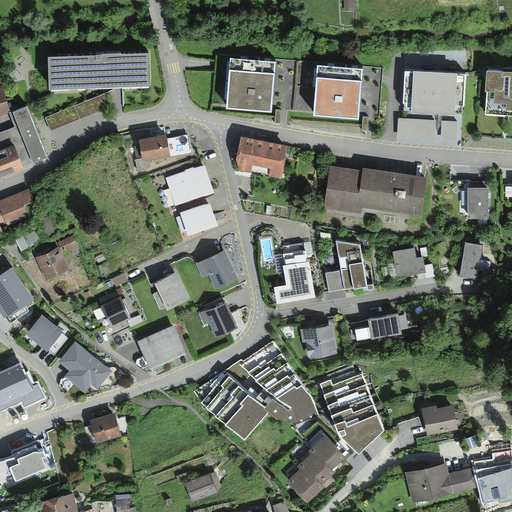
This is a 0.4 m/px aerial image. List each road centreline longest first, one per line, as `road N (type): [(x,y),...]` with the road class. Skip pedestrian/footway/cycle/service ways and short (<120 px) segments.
road 1 (residential): [(511,159),(340,145),(222,124)]
road 2 (residential): [(181,117),(101,130),(0,187)]
road 3 (residential): [(222,124),(257,313)]
road 4 (residential): [(257,313),(439,286)]
road 5 (residential): [(257,313),(236,347),(152,383)]
